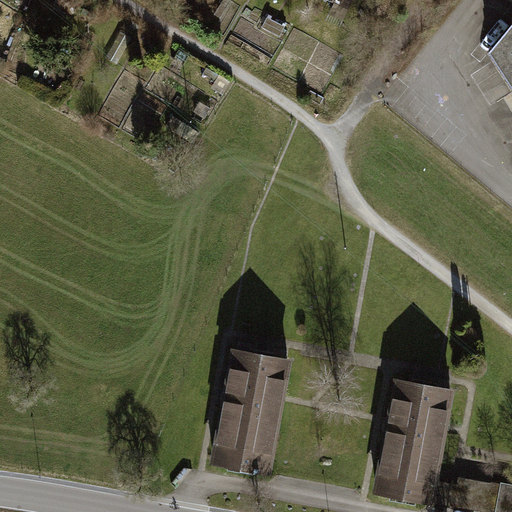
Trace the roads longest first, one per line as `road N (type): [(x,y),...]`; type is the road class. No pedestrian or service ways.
road 1 (track): [(117,0),(333,140),(346,195),(511,331)]
road 2 (unclassified): [(0,492),(120,511)]
